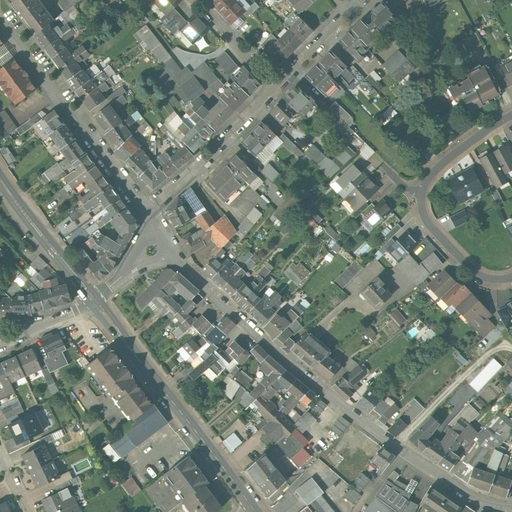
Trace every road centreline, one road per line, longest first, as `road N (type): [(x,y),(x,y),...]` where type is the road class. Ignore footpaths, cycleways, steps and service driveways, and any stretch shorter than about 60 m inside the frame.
road 1 (residential): [(511,505),(450,484),(395,447),(251,331),(172,250)]
road 2 (secondary): [(93,301),(251,508)]
road 3 (residential): [(0,15),(151,213)]
road 4 (residential): [(151,213),(275,82)]
road 5 (secondary): [(0,180),(93,301)]
road 6 (residential): [(511,276),(499,281),(470,271),(422,218),(422,194)]
road 7 (residential): [(422,194),(431,177),(511,116)]
